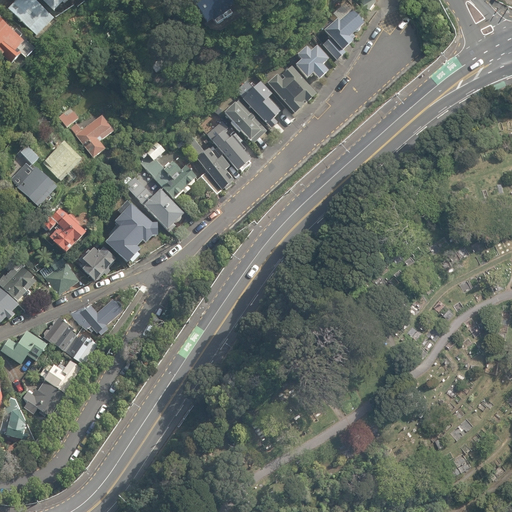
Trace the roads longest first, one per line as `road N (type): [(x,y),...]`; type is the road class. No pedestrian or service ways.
road 1 (secondary): [(487,65),(422,111),(285,236),(84,511)]
road 2 (residential): [(176,262),(406,43)]
road 3 (residential): [(0,480),(26,481),(61,462),(176,262)]
road 4 (residential): [(0,334),(176,262)]
